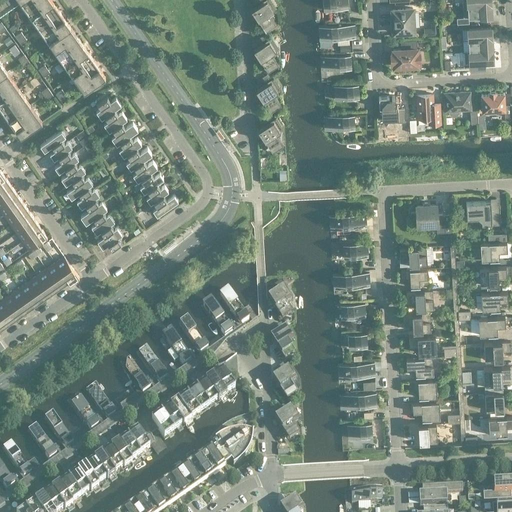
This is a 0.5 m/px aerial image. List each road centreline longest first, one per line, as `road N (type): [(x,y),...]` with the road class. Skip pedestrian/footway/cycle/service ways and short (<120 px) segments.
road 1 (residential): [(397,467),(382,191),(511,184)]
road 2 (residential): [(80,0),(204,175),(207,191),(200,206),(94,281)]
road 3 (residential): [(4,511),(237,349)]
road 4 (residential): [(371,0),(375,83),(511,74)]
road 5 (residential): [(94,281),(0,149)]
road 6 (residential): [(267,481),(265,392),(237,349)]
road 7 (residential): [(252,139),(245,0)]
